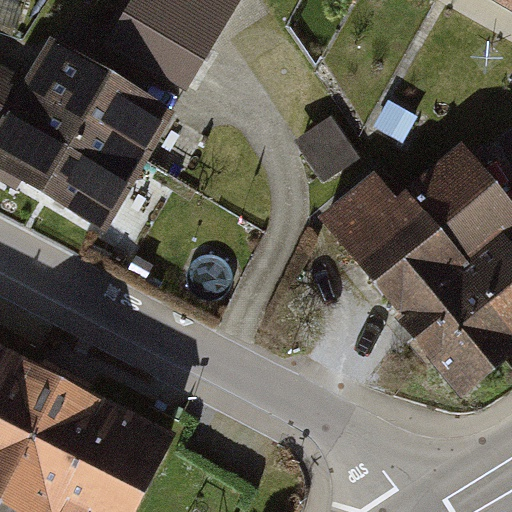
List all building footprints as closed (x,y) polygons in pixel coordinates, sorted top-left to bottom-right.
[(161,109),(214,20),(179,0),(122,0),(112,16),(84,64),(161,109)] [(511,0),(493,0),(511,9),(511,0)] [(0,177),(89,230),(161,109),(84,64),(42,39),(16,83),(0,73),(0,177)] [(511,238),(450,153),(391,195),(504,352),(511,346),(511,238)] [(391,195),(336,235),(449,392),(504,352),(391,195)] [(109,511),(152,431),(0,352),(0,511),(109,511)]
